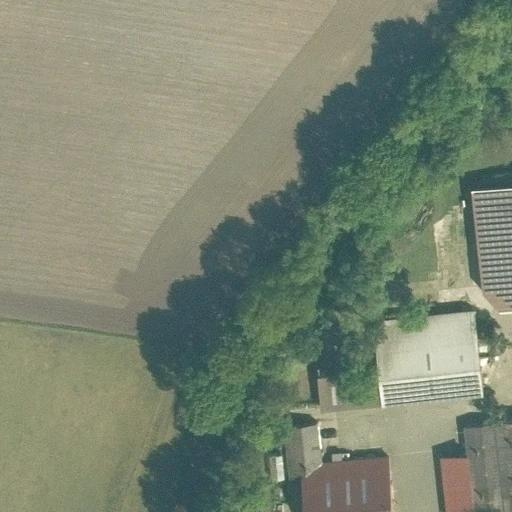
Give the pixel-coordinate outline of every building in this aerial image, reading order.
[(511,176),(477,181),(492,297),(511,294),(511,176)] [(478,306),(383,319),(393,396),(488,383),(478,306)] [(315,371),(318,405),(374,401),(371,367),(315,371)] [(511,415),(469,422),(482,511),(488,511),(511,508),(511,415)] [(397,511),(390,454),(307,465),(313,511),(397,511)]
